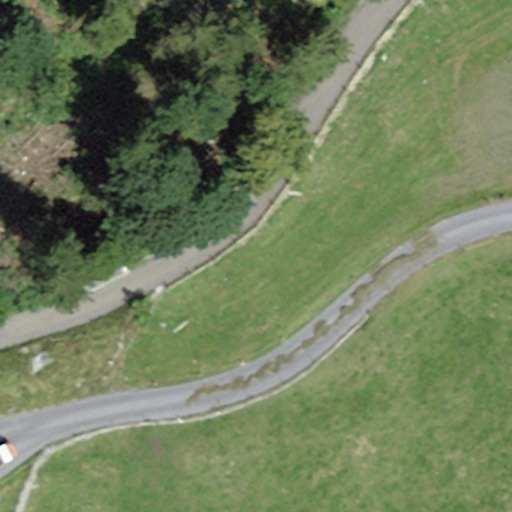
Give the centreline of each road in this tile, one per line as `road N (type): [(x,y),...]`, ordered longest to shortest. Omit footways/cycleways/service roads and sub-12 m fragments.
road 1 (unclassified): [(0,433),(240,386),(275,368),(412,252),(480,220),(511,216)]
road 2 (unclassified): [(0,332),(155,271),(231,216),(277,163),(356,27),(382,0)]
